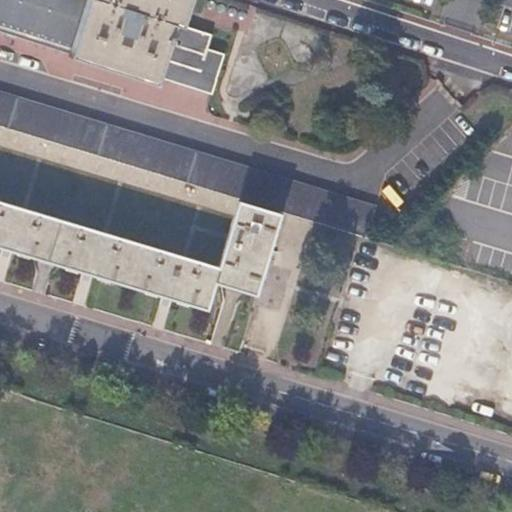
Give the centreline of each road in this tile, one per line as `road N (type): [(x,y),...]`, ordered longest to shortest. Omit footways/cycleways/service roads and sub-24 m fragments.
road 1 (residential): [(0,308),(511,462)]
road 2 (residential): [(302,0),(511,68)]
